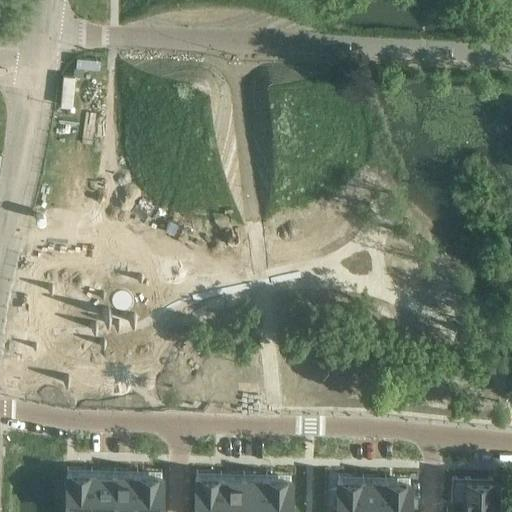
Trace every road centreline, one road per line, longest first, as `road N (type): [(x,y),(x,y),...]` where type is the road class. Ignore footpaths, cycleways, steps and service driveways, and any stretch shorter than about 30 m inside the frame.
road 1 (residential): [(39,43),(115,37),(511,53)]
road 2 (residential): [(178,423),(433,437)]
road 3 (residential): [(0,409),(178,423)]
